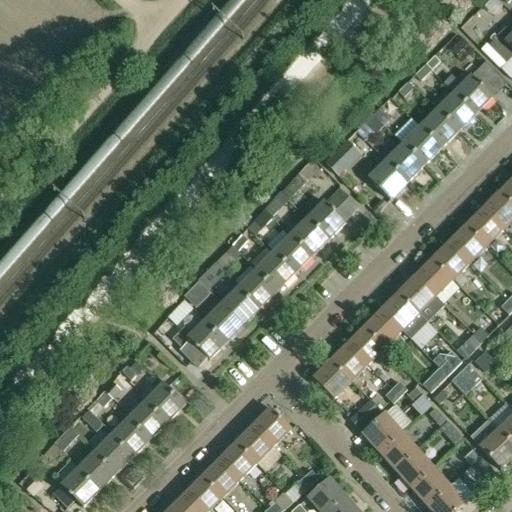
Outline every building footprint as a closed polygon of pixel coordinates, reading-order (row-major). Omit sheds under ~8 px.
[(506,64),(511,58),(511,23),(488,47),(506,64)] [(435,58),(427,66),(432,72),(441,64),(435,58)] [(421,83),(431,73),(425,67),(415,77),(421,83)] [(472,77),(454,95),(476,117),(494,99),(472,77)] [(408,85),(399,95),(409,105),(419,94),(408,85)] [(454,95),(437,112),(459,134),(476,117),(454,95)] [(437,112),(420,128),(442,150),(459,134),(437,112)] [(385,127),(375,118),(367,127),(377,136),(385,127)] [(420,128),(403,145),(425,167),(442,150),(420,128)] [(403,145),(386,162),(408,184),(425,167),(403,145)] [(325,164),(339,178),(350,167),(336,153),(325,164)] [(390,202),(408,184),(386,162),(368,180),(390,202)] [(311,163),(305,169),(292,184),(300,192),(313,177),(315,179),(321,173),(311,163)] [(511,181),(500,193),(511,205),(511,181)] [(291,202),(300,192),(292,184),(283,194),(291,202)] [(340,191),(339,192),(326,205),(325,203),(318,210),(340,232),(346,225),(345,223),(358,209),(340,191)] [(511,205),(500,193),(483,210),(505,232),(511,224),(511,205)] [(264,212),(273,220),(284,207),(276,199),(264,212)] [(318,210),(298,230),(320,252),(340,232),(318,210)] [(483,210),(466,227),(488,249),(505,232),(483,210)] [(264,212),(253,223),(262,231),(273,220),(264,212)] [(466,227),(449,244),(471,266),(488,249),(466,227)] [(298,230),(278,249),(300,271),(320,252),(298,230)] [(242,239),(235,246),(241,251),(248,244),(242,239)] [(449,244),(432,261),(454,282),(471,266),(449,244)] [(278,249),(258,269),(280,291),(300,271),(278,249)] [(237,262),(228,253),(216,265),(225,273),(237,262)] [(432,261),(416,278),(437,299),(454,282),(432,261)] [(258,269),(239,289),(260,311),(280,291),(258,269)] [(210,274),(201,284),(216,298),(225,287),(210,274)] [(416,278),(399,295),(420,316),(437,299),(416,278)] [(184,298),(196,310),(211,295),(199,283),(184,298)] [(239,289),(222,305),(244,327),(260,311),(239,289)] [(399,295),(382,312),(403,333),(420,316),(399,295)] [(509,317),(511,314),(511,306),(508,302),(501,309),(509,317)] [(222,305),(205,322),(227,344),(244,327),(222,305)] [(382,312),(365,329),(386,350),(403,333),(382,312)] [(172,341),(183,350),(181,352),(199,369),(208,360),(210,362),(227,344),(205,322),(192,336),(185,328),(172,341)] [(365,329),(348,346),(369,367),(386,350),(365,329)] [(482,344),(489,337),(481,329),(474,336),(482,344)] [(475,351),(482,344),(474,336),(467,343),(475,351)] [(492,347),(501,357),(511,347),(503,337),(492,347)] [(348,346),(331,363),(352,384),(369,367),(348,346)] [(475,364),(484,374),(495,363),(486,353),(475,364)] [(313,381),(335,402),(352,384),(331,363),(313,381)] [(448,378),(455,372),(447,363),(440,370),(448,378)] [(467,367),(457,376),(464,383),(473,374),(467,367)] [(127,368),(122,374),(123,374),(129,380),(131,382),(137,377),(129,370),(127,368)] [(421,388),(430,397),(448,378),(440,370),(421,388)] [(119,378),(116,381),(125,390),(128,387),(132,383),(131,382),(129,380),(123,374),(119,378)] [(113,384),(108,390),(116,399),(122,393),(113,384)] [(408,392),(408,391),(400,384),(393,391),(401,399),(408,392)] [(164,385),(147,402),(169,423),(186,406),(164,385)] [(108,390),(96,403),(105,411),(116,399),(108,390)] [(408,398),(411,400),(415,405),(423,397),(416,390),(408,398)] [(385,398),(394,407),(401,399),(393,391),(385,398)] [(433,400),(439,406),(448,398),(442,392),(433,400)] [(142,396),(134,404),(125,413),(130,418),(152,440),(169,423),(147,402),(142,396)] [(380,412),(371,402),(349,421),(359,432),(380,412)] [(292,431),(271,410),(253,428),(274,449),(292,431)] [(437,425),(443,420),(444,419),(435,410),(429,416),(437,425)] [(90,412),(82,419),(96,434),(104,427),(90,412)] [(385,415),(362,435),(379,454),(402,434),(385,415)] [(130,418),(113,435),(135,457),(152,440),(130,418)] [(511,418),(498,431),(498,432),(511,447),(511,418)] [(452,427),(448,423),(440,430),(444,435),(452,427)] [(491,423),(473,441),(480,448),(479,449),(501,472),(511,461),(511,447),(498,432),(498,431),(491,423)] [(253,428),(236,445),(257,466),(274,449),(253,428)] [(71,444),(78,436),(70,429),(55,446),(56,447),(63,453),(71,444)] [(452,432),(423,458),(417,451),(395,472),(411,490),(433,469),(449,454),(448,453),(460,442),(452,432)] [(379,454),(395,472),(417,451),(402,434),(379,454)] [(113,435),(96,453),(118,475),(135,457),(113,435)] [(236,445),(219,461),(240,483),(257,466),(236,445)] [(460,469),(464,474),(481,459),(472,450),(461,460),(465,464),(460,469)] [(96,453),(79,470),(101,492),(118,475),(96,453)] [(485,486),(496,476),(481,459),(464,474),(468,480),(474,474),(485,486)] [(219,461),(202,478),(224,500),(240,483),(219,461)] [(84,509),(94,499),(101,492),(79,470),(78,470),(70,462),(55,478),(63,486),(53,496),(68,511),(76,502),(84,509)] [(411,490),(426,507),(449,487),(433,469),(411,490)] [(312,472),(304,479),(313,487),(320,481),(312,472)] [(202,478),(185,495),(201,511),(211,511),(224,500),(202,478)] [(297,485),(305,494),(313,487),(304,479),(297,485)] [(308,500),(318,511),(331,511),(346,498),(330,480),(308,500)] [(430,511),(458,511),(466,506),(449,487),(426,507),(430,511)] [(201,511),(185,495),(168,511),(201,511)] [(285,496),(269,511),(284,511),(293,505),(285,496)] [(331,511),(358,511),(346,498),(331,511)]
